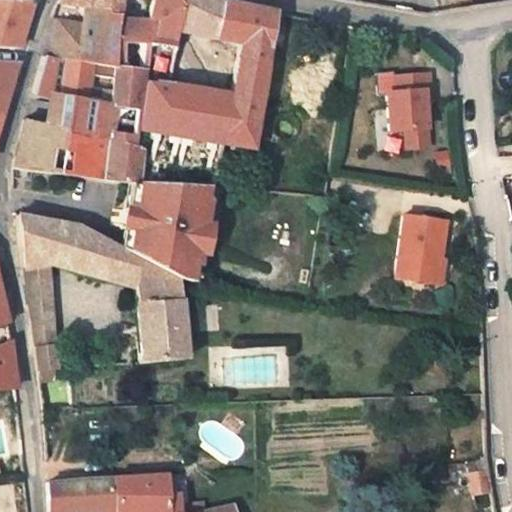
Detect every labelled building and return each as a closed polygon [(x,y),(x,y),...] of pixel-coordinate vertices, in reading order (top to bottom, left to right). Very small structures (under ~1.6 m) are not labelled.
[(0,0),(0,39),(2,40),(7,27),(17,0),(0,0)] [(140,44),(132,68),(149,70),(162,0),(128,0),(128,2),(129,4),(127,9),(125,15),(137,18),(137,20),(148,23),(140,44)] [(207,81),(196,135),(224,140),(260,4),(237,0),(162,0),(149,70),(170,22),(216,33),(207,81)] [(110,11),(108,7),(66,5),(66,15),(66,38),(66,50),(66,51),(66,53),(102,60),(111,39),(119,41),(125,15),(110,11)] [(125,15),(127,9),(108,7),(110,11),(125,15)] [(66,38),(66,15),(44,9),(41,25),(39,33),(66,38)] [(137,18),(125,15),(119,41),(140,44),(148,23),(137,20),(137,18)] [(66,50),(66,38),(39,33),(37,47),(66,53),(66,51),(66,50)] [(122,135),(130,77),(132,68),(140,44),(119,41),(111,39),(102,60),(66,53),(37,47),(26,45),(20,68),(46,73),(37,116),(95,129),(122,135)] [(388,140),(409,139),(407,83),(413,83),(412,66),(377,68),(377,85),(370,85),(371,121),(387,121),(388,140)] [(148,76),(149,70),(132,68),(130,77),(122,135),(135,138),(127,171),(197,176),(196,135),(141,125),(143,100),(148,76)] [(196,135),(207,81),(149,70),(148,76),(143,100),(141,125),(196,135)] [(3,136),(0,150),(0,161),(90,168),(95,129),(37,116),(9,110),(3,136)] [(122,135),(95,129),(90,168),(117,170),(125,171),(127,171),(135,138),(122,135)] [(125,171),(117,170),(102,241),(110,245),(125,171)] [(188,214),(195,215),(203,176),(197,176),(127,171),(125,171),(110,245),(161,273),(184,278),(188,252),(181,251),(188,214)] [(0,217),(7,264),(32,263),(119,284),(123,358),(166,356),(161,273),(110,245),(102,241),(66,220),(0,204),(0,217)] [(424,214),(383,207),(374,270),(414,277),(424,214)] [(11,295),(18,337),(39,335),(32,263),(7,264),(11,295)] [(18,337),(22,364),(41,362),(39,335),(18,337)] [(100,505),(100,511),(159,511),(169,511),(165,490),(157,491),(153,468),(100,471),(100,505)] [(157,491),(165,490),(162,468),(153,468),(157,491)] [(55,511),(56,507),(100,505),(100,471),(32,475),(34,511),(55,511)]
